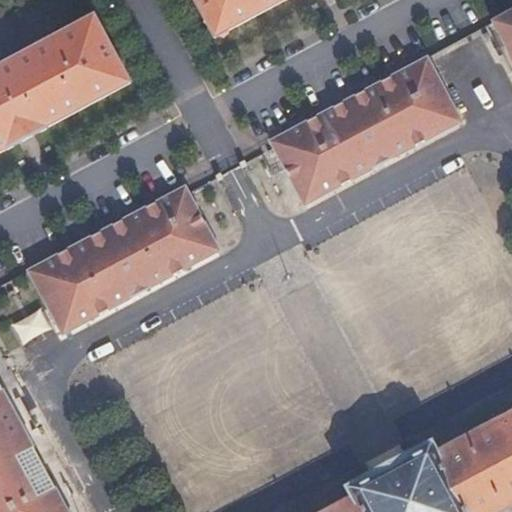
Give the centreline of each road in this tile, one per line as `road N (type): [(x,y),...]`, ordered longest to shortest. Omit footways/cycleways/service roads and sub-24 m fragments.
road 1 (residential): [(442,0),(207,121)]
road 2 (residential): [(207,121),(0,230)]
road 3 (unknown): [(375,449),(271,240)]
road 4 (residential): [(144,0),(207,121)]
